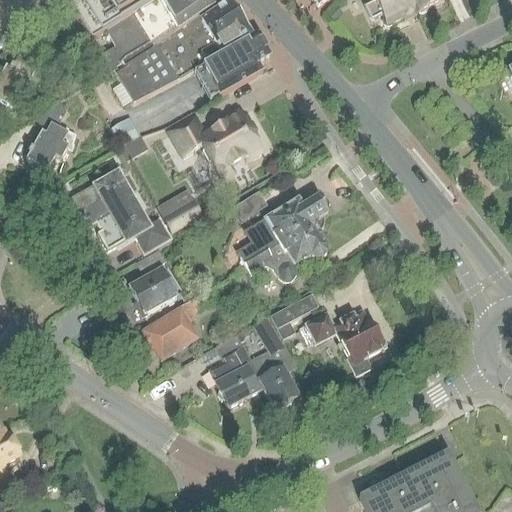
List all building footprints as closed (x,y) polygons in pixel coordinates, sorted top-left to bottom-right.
[(67,0),(93,42),(105,35),(160,1),(162,3),(166,0),(67,0)] [(126,72),(220,9),(221,8),(216,0),(166,0),(162,3),(160,1),(105,35),(114,52),(102,58),(112,77),(111,78),(112,80),(117,77),(126,72)] [(305,0),(317,13),(333,0),(305,0)] [(386,28),(415,14),(407,0),(371,0),(374,6),(365,10),(371,22),(380,17),(386,28)] [(407,0),(415,14),(417,18),(444,4),(442,0),(407,0)] [(126,72),(117,77),(122,86),(136,108),(176,87),(201,71),(252,43),(249,37),(227,7),(221,11),(220,9),(126,72)] [(335,10),(327,18),(334,25),(342,16),(335,10)] [(269,62),(257,40),(252,43),(201,71),(218,101),(257,79),(253,71),(269,62)] [(0,62),(4,70),(0,77),(0,107),(13,115),(21,100),(22,101),(28,90),(36,94),(43,77),(27,68),(26,69),(23,64),(33,58),(24,42),(0,56),(0,62)] [(41,133),(25,164),(31,168),(31,169),(46,177),(54,161),(60,163),(65,153),(71,156),(73,150),(72,149),(75,141),(56,131),(65,114),(60,103),(33,118),(41,133)] [(192,120),(167,134),(181,159),(200,149),(219,182),(231,175),(228,170),(243,161),(244,164),(260,155),(237,115),(221,124),(223,127),(203,138),(192,120)] [(121,152),(132,145),(122,127),(111,133),(121,152)] [(132,145),(121,152),(120,153),(126,165),(149,153),(142,140),(141,140),(132,145)] [(86,220),(90,218),(96,228),(100,235),(96,238),(106,255),(132,240),(134,244),(143,260),(171,244),(159,223),(145,231),(116,180),(76,203),(86,220)] [(173,238),(187,230),(178,215),(188,209),(180,196),(156,210),(173,238)] [(231,215),(238,227),(265,210),(257,198),(231,215)] [(260,244),(236,258),(243,268),(308,229),(307,228),(307,225),(309,223),(313,224),(313,225),(314,226),(316,225),(326,218),(325,216),(328,212),(326,206),(321,203),(317,203),(315,201),(300,210),(296,204),(284,211),(280,210),(273,213),(272,219),(261,226),(269,240),(260,245),(260,244)] [(243,268),(234,274),(239,282),(249,275),(252,279),(266,270),(273,273),(277,280),(284,284),(292,283),(297,276),(293,269),(309,259),(315,262),(321,261),(325,256),(325,249),(314,231),(316,225),(314,226),(313,225),(313,224),(309,223),(307,225),(307,228),(308,229),(243,268)] [(158,254),(135,267),(142,279),(165,266),(158,254)] [(175,301),(160,274),(128,292),(143,319),(175,301)] [(314,300),(272,322),(284,345),(297,338),(292,328),(321,313),(314,300)] [(196,341),(179,312),(136,338),(137,349),(146,355),(152,351),(160,364),(196,341)] [(324,318),(305,328),(314,346),(333,336),(354,379),(369,371),(364,361),(382,352),(367,321),(363,323),(359,316),(330,330),(324,318)] [(267,323),(253,331),(268,357),(270,361),(275,358),(284,353),(267,323)] [(224,366),(209,374),(216,386),(215,387),(227,410),(263,392),(253,375),(255,374),(251,366),(237,338),(215,349),(224,366)] [(268,357),(251,366),(255,374),(253,375),(263,392),(274,412),(280,409),(283,411),(290,407),(290,404),(296,400),(277,363),(275,358),(270,361),(268,357)] [(5,443),(0,434),(0,477),(4,476),(0,468),(0,467),(16,459),(7,441),(5,443)] [(475,511),(448,457),(419,472),(400,482),(387,488),(369,497),(359,502),(363,511),(475,511)]
